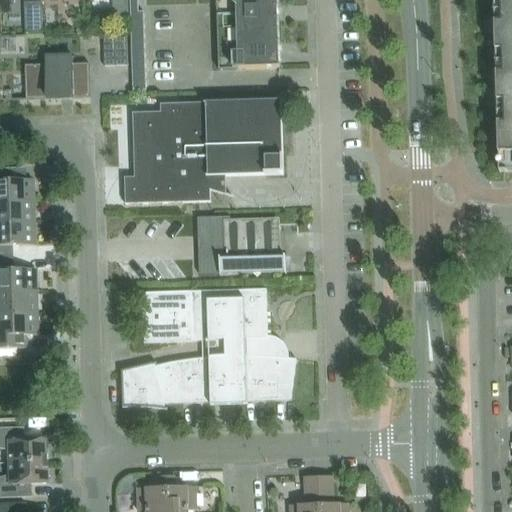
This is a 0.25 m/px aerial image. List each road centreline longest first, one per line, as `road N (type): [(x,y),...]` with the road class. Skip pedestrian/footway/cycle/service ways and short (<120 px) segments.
road 1 (residential): [(338,445),(325,0)]
road 2 (residential): [(0,137),(83,134),(93,452)]
road 3 (residential): [(510,215),(485,289),(492,511)]
road 4 (tertiary): [(423,217),(412,0)]
road 5 (residential): [(246,448),(93,452)]
